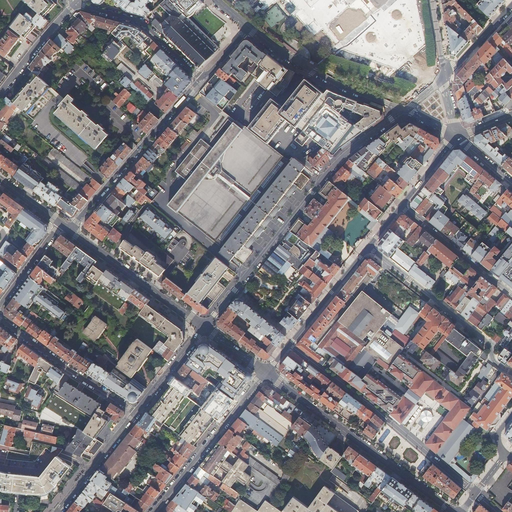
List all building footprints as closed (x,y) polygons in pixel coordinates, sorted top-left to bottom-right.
[(29,5),(38,13),(44,17),(51,10),(56,4),(51,0),(24,0),(29,4),(29,5)] [(136,0),(135,2),(133,2),(131,0),(130,0),(92,0),(93,1),(95,3),(101,4),(104,0),(113,0),(116,2),(114,4),(118,7),(120,5),(125,10),(126,10),(127,11),(146,17),(152,11),(147,6),(146,4),(149,2),(151,0),(136,0)] [(170,16),(178,17),(182,12),(181,11),(178,8),(169,0),(164,0),(162,2),(161,3),(159,5),(170,15),(169,16),(170,16)] [(169,0),(178,8),(181,11),(182,12),(188,18),(189,16),(190,13),(190,12),(190,10),(189,9),(189,8),(188,6),(189,5),(191,3),(197,9),(203,3),(200,0),(169,0)] [(450,55),(455,56),(461,49),(468,42),(473,36),(476,33),(477,34),(482,28),(481,27),(465,10),(464,10),(454,0),(450,0),(448,2),(442,5),(444,13),(446,25),(446,28),(448,40),(450,55)] [(481,0),(483,2),(478,7),(489,18),(490,18),(493,14),(493,15),(501,7),(506,0),(481,0)] [(294,7),(290,2),(284,6),(290,14),(296,10),(294,7)] [(84,17),(80,13),(79,11),(76,12),(74,15),(78,19),(72,26),(80,34),(83,30),(84,31),(88,27),(91,31),(95,27),(94,27),(84,17)] [(94,25),(95,25),(97,16),(95,15),(81,11),(80,13),(84,17),(94,27),(94,25)] [(38,13),(34,18),(27,12),(24,16),(27,19),(40,29),(47,20),(44,17),(38,13)] [(27,19),(24,16),(21,14),(11,27),(24,37),(25,38),(27,35),(32,31),(35,25),(27,19)] [(95,25),(114,31),(119,26),(120,25),(122,23),(106,18),(97,16),(95,25)] [(209,58),(214,53),(219,48),(218,47),(215,44),(212,42),(209,38),(206,36),(188,18),(187,19),(187,18),(186,18),(186,19),(183,21),(184,21),(184,22),(183,23),(180,19),(178,17),(170,16),(165,21),(162,24),(164,33),(169,38),(169,40),(172,42),(174,42),(173,44),(176,46),(178,46),(177,48),(180,51),(182,50),(182,52),(185,55),(186,55),(186,56),(189,59),(191,59),(190,61),(193,63),(195,63),(196,64),(196,66),(196,67),(198,66),(199,68),(200,68),(209,58)] [(511,16),(509,19),(506,23),(511,26),(506,31),(502,27),(501,28),(497,33),(511,48),(511,47),(511,16)] [(164,33),(162,24),(161,23),(161,24),(158,21),(155,18),(151,22),(163,33),(164,33)] [(112,33),(117,37),(124,31),(127,34),(135,26),(123,23),(120,27),(119,26),(114,31),(112,33)] [(80,34),(72,26),(67,32),(70,35),(67,38),(73,43),(72,45),(74,47),(80,40),(79,40),(76,37),(80,34)] [(7,29),(5,33),(6,34),(0,41),(0,52),(5,56),(13,46),(19,38),(7,29)] [(144,41),(148,37),(144,32),(141,29),(136,33),(144,41)] [(68,41),(59,33),(56,37),(57,38),(54,42),(62,49),(64,51),(65,52),(67,54),(74,47),(72,45),(68,41)] [(144,41),(136,33),(132,39),(141,47),(145,42),(144,41)] [(511,49),(511,48),(497,33),(492,38),(489,42),(507,62),(509,60),(500,51),(501,50),(497,47),(500,44),(502,46),(502,47),(511,57),(511,55),(511,49)] [(157,53),(161,49),(158,46),(148,37),(144,41),(145,42),(150,46),(153,49),(154,50),(157,53)] [(107,49),(102,55),(110,62),(125,45),(119,41),(116,39),(114,41),(112,38),(106,44),(108,46),(106,48),(107,49)] [(54,41),(52,39),(45,47),(39,54),(49,63),(55,56),(54,55),(57,51),(58,52),(60,51),(62,53),(64,51),(62,49),(54,42),(53,41),(54,41)] [(123,42),(132,51),(135,49),(125,40),(123,42)] [(220,68),(230,76),(233,74),(242,81),(248,73),(239,67),(243,62),(244,62),(246,60),(246,59),(247,57),(247,56),(249,56),(249,57),(250,58),(251,59),(251,60),(252,60),(252,61),(253,61),(254,62),(255,62),(251,67),(249,65),(246,69),(252,74),(255,70),(267,55),(261,50),(254,45),(249,42),(243,42),(239,48),(220,68)] [(511,85),(511,78),(507,84),(504,82),(499,78),(502,75),(503,75),(504,75),(504,74),(504,73),(505,73),(505,72),(507,70),(511,73),(511,72),(511,67),(507,62),(489,42),(482,49),(470,62),(465,68),(464,69),(471,75),(476,69),(476,70),(479,67),(478,67),(480,65),(481,66),(475,72),(476,74),(475,75),(474,76),(480,82),(481,81),(478,78),(485,71),(488,74),(490,73),(485,64),(492,56),(497,66),(490,73),(495,79),(500,85),(502,83),(508,90),(511,85)] [(391,61),(349,46),(347,50),(389,65),(391,61)] [(77,49),(74,47),(67,54),(70,56),(77,49)] [(143,62),(150,55),(145,51),(139,58),(143,62)] [(49,63),(39,54),(33,61),(28,68),(37,75),(41,78),(43,76),(40,74),(41,73),(40,72),(41,71),(43,73),(47,68),(44,66),(45,66),(47,67),(50,64),(49,63)] [(272,59),(267,55),(255,70),(252,74),(255,76),(254,78),(259,82),(268,89),(275,95),(277,96),(285,87),(287,88),(295,72),(294,72),(289,69),(285,67),(277,63),(276,62),(272,59)] [(125,76),(130,80),(135,75),(121,62),(116,67),(118,69),(120,71),(125,76)] [(152,72),(146,66),(147,65),(145,64),(145,63),(141,67),(141,66),(139,67),(140,68),(137,71),(146,79),(150,75),(152,77),(150,79),(160,89),(163,86),(166,89),(168,87),(152,72)] [(219,70),(216,74),(226,81),(228,79),(229,79),(229,80),(233,84),(236,81),(230,76),(220,68),(219,70)] [(471,75),(464,69),(459,74),(457,76),(456,79),(456,80),(454,81),(453,85),(454,88),(456,93),(457,92),(463,86),(462,84),(464,82),(467,80),(466,79),(468,78),(471,79),(473,77),(471,75)] [(490,83),(495,79),(490,73),(488,74),(484,78),(488,82),(489,84),(490,83)] [(226,81),(216,74),(208,82),(214,87),(207,95),(201,90),(199,92),(216,106),(224,96),(230,101),(238,91),(226,81)] [(248,86),(251,82),(254,78),(255,76),(252,74),(245,83),(248,86)] [(41,78),(37,75),(31,81),(28,84),(23,90),(13,102),(17,106),(34,119),(39,113),(54,96),(57,92),(53,89),(41,78)] [(144,98),(147,95),(134,84),(130,80),(125,76),(120,82),(126,88),(130,83),(134,87),(134,88),(144,98)] [(457,92),(456,93),(457,96),(458,101),(469,92),(480,82),(474,76),(473,77),(471,79),(469,81),(468,82),(463,86),(457,92)] [(497,89),(500,85),(495,79),(490,83),(496,89),(497,89)] [(137,80),(134,84),(147,95),(150,98),(153,96),(153,95),(148,91),(149,91),(147,90),(147,88),(145,87),(144,87),(140,83),(137,80)] [(272,99),(251,126),(270,141),(287,119),(288,120),(297,127),(298,127),(302,130),(299,134),(300,134),(302,131),(332,93),(327,90),(324,93),(324,94),(306,80),(284,109),(272,99)] [(469,92),(458,101),(461,111),(463,121),(466,122),(469,123),(470,123),(472,122),(474,121),(475,120),(472,113),(472,111),(472,106),(470,106),(468,102),(469,101),(468,100),(471,98),(470,97),(472,95),(473,96),(477,92),(478,94),(480,92),(481,92),(483,91),(482,90),(483,89),(482,88),(484,86),(480,82),(469,92)] [(494,92),(496,89),(490,83),(489,84),(488,86),(489,87),(494,92)] [(508,102),(511,99),(506,94),(505,93),(508,90),(502,83),(500,85),(497,89),(496,89),(494,92),(488,97),(490,101),(495,112),(498,111),(501,110),(496,103),(497,101),(502,105),(504,104),(505,105),(508,102)] [(228,103),(231,106),(233,103),(234,104),(235,103),(247,88),(246,88),(242,85),(238,91),(230,101),(228,103)] [(488,97),(494,92),(489,87),(474,101),(473,103),(476,108),(473,109),(474,112),(472,113),(475,120),(481,118),(484,117),(480,109),(479,107),(486,100),(487,98),(488,97)] [(128,91),(125,88),(119,94),(116,92),(114,93),(117,96),(114,100),(113,101),(119,107),(130,95),(131,94),(128,91)] [(173,103),(178,97),(170,89),(169,88),(166,91),(167,92),(159,101),(158,100),(155,103),(165,112),(173,103)] [(129,89),(128,91),(131,94),(135,98),(137,96),(129,89)] [(268,89),(265,93),(268,95),(269,96),(272,99),(275,95),(268,89)] [(65,99),(57,92),(54,96),(59,99),(56,102),(59,105),(65,99)] [(265,93),(260,100),(264,103),(269,96),(268,95),(265,93)] [(323,147),(333,155),(336,152),(339,148),(359,134),(362,131),(348,121),(357,102),(349,99),(334,93),(332,93),(302,131),(305,133),(309,136),(317,142),(320,145),(323,147)] [(74,100),(68,95),(65,99),(59,105),(61,106),(55,113),(97,150),(109,135),(104,130),(106,127),(100,122),(99,124),(98,125),(88,116),(89,115),(90,113),(85,109),(84,110),(82,112),(72,103),(73,101),(74,100)] [(272,99),(269,96),(264,103),(267,105),(272,99)] [(13,102),(6,97),(5,98),(3,101),(7,104),(14,110),(17,106),(13,102)] [(84,110),(73,101),(72,103),(82,112),(84,110)] [(489,115),(495,112),(490,101),(486,103),(487,106),(480,109),(484,117),(489,115)] [(131,112),(135,108),(135,107),(130,102),(129,104),(130,105),(127,108),(131,112)] [(370,108),(357,102),(348,121),(362,131),(366,128),(381,117),(380,111),(370,108)] [(7,119),(14,110),(7,104),(0,112),(0,119),(7,124),(9,121),(7,119)] [(131,112),(136,116),(142,111),(138,107),(136,108),(135,108),(131,112)] [(178,117),(187,124),(188,125),(192,120),(190,118),(191,117),(193,118),(197,114),(192,110),(187,107),(183,111),(178,117)] [(158,121),(159,119),(151,112),(148,115),(142,110),(142,111),(136,116),(136,117),(142,122),(138,126),(144,131),(147,133),(148,132),(158,121)] [(211,125),(203,136),(175,171),(177,173),(175,175),(178,177),(180,175),(182,176),(187,181),(181,188),(183,189),(172,202),(171,202),(168,205),(178,212),(179,210),(221,243),(286,161),(280,156),(276,153),(270,148),(244,128),(239,123),(235,120),(231,117),(223,110),(211,125)] [(98,125),(99,124),(89,115),(88,116),(98,125)] [(169,127),(179,135),(187,124),(178,117),(174,121),(169,127)] [(387,132),(384,134),(392,140),(395,143),(399,140),(400,142),(397,144),(404,150),(404,151),(414,139),(420,129),(412,125),(406,122),(400,122),(387,132)] [(511,128),(510,127),(506,123),(501,125),(497,127),(507,136),(508,135),(509,136),(510,134),(509,133),(511,131),(511,128)] [(173,142),(179,135),(169,127),(163,134),(156,142),(161,146),(166,150),(172,143),(170,141),(171,140),(173,142)] [(507,136),(497,127),(489,131),(481,134),(489,141),(491,143),(497,141),(498,144),(500,146),(502,145),(504,142),(503,138),(506,137),(507,136)] [(429,134),(420,129),(414,139),(417,141),(418,140),(421,141),(422,140),(423,141),(424,141),(425,140),(426,141),(424,143),(427,145),(434,151),(438,146),(440,145),(438,138),(429,134)] [(300,134),(299,134),(294,140),(298,143),(305,133),(302,131),(300,134)] [(309,136),(305,133),(298,143),(302,146),(309,136)] [(15,142),(5,134),(2,139),(13,148),(14,146),(13,145),(15,142)] [(374,141),(366,147),(374,153),(379,158),(386,164),(388,165),(399,175),(401,176),(409,183),(417,173),(423,165),(415,159),(415,160),(413,158),(410,156),(404,151),(404,150),(394,161),(387,155),(396,144),(395,143),(392,140),(384,134),(374,141)] [(489,141),(481,134),(478,135),(475,136),(474,143),(475,144),(480,148),(494,160),(501,166),(509,157),(502,152),(500,154),(497,151),(498,150),(499,151),(500,150),(499,149),(495,146),(494,148),(495,148),(494,149),(492,147),(492,145),(490,143),(489,145),(487,143),(489,141)] [(11,152),(14,148),(13,148),(2,139),(0,140),(0,165),(1,166),(7,158),(0,153),(1,152),(0,151),(0,147),(3,144),(5,145),(4,146),(11,152)] [(414,139),(404,151),(410,156),(420,145),(414,139)] [(127,145),(133,149),(136,145),(131,140),(127,145)] [(187,141),(174,156),(176,157),(179,154),(189,142),(187,141)] [(98,170),(108,178),(121,163),(133,149),(127,145),(124,142),(117,150),(116,149),(112,153),(113,154),(98,170)] [(163,153),(166,150),(161,146),(156,142),(151,148),(150,149),(143,156),(151,163),(152,164),(153,164),(157,158),(156,157),(158,155),(159,156),(162,153),(163,153)] [(303,154),(306,156),(311,152),(314,150),(320,145),(317,142),(303,154)] [(415,159),(423,165),(429,159),(434,151),(427,145),(425,148),(420,145),(410,156),(413,158),(415,160),(415,159)] [(86,182),(90,176),(74,163),(53,147),(49,153),(86,182)] [(308,161),(319,170),(327,162),(333,155),(323,147),(318,153),(319,153),(313,160),(310,157),(308,161)] [(358,153),(349,159),(360,168),(364,171),(365,170),(362,168),(364,166),(365,167),(367,164),(365,162),(367,160),(368,161),(374,153),(366,147),(358,153)] [(473,185),(484,170),(475,162),(465,154),(460,150),(456,150),(453,150),(450,154),(434,175),(424,187),(434,195),(444,203),(446,199),(441,194),(444,191),(442,189),(441,189),(441,188),(444,185),(445,185),(456,171),(455,171),(458,167),(461,170),(460,170),(467,176),(464,180),(466,181),(467,180),(473,185)] [(28,158),(24,156),(17,165),(10,160),(13,156),(10,153),(7,158),(1,166),(5,169),(14,176),(20,168),(24,163),(28,158)] [(142,158),(137,163),(144,169),(146,170),(152,164),(151,163),(143,156),(142,158)] [(301,172),(305,167),(293,157),(291,159),(292,160),(289,163),(288,163),(286,161),(221,243),(224,246),(221,249),(222,249),(220,252),(231,261),(235,256),(243,262),(250,254),(252,252),(248,249),(245,246),(249,241),(291,188),(294,184),(297,187),(301,190),(304,186),(309,179),(301,172)] [(511,159),(509,157),(501,166),(507,170),(511,174),(511,159)] [(84,189),(45,158),(41,163),(56,175),(71,187),(80,193),(80,194),(84,189)] [(386,164),(379,158),(367,172),(375,178),(383,169),(383,168),(386,164)] [(343,167),(356,177),(358,176),(356,174),(360,168),(349,159),(349,160),(345,164),(343,167)] [(28,186),(33,190),(41,181),(44,178),(37,172),(24,163),(20,168),(14,176),(19,180),(28,186)] [(131,171),(141,179),(143,176),(140,174),(144,169),(137,163),(134,167),(131,171)] [(396,179),(399,175),(388,165),(386,168),(385,170),(396,179)] [(336,174),(344,180),(345,181),(348,178),(349,179),(353,182),(356,177),(343,167),(338,171),(336,174)] [(473,187),(469,192),(479,201),(495,179),(489,174),(484,170),(473,187)] [(128,174),(125,178),(153,201),(159,192),(154,188),(153,189),(141,179),(131,171),(130,173),(129,174),(128,174)] [(342,192),(344,189),(343,189),(344,188),(341,185),(341,184),(344,180),(336,174),(333,178),(329,181),(342,192)] [(71,187),(56,175),(52,179),(54,181),(56,178),(67,187),(62,192),(65,194),(71,187)] [(384,187),(397,198),(408,185),(409,183),(401,176),(395,183),(386,175),(379,184),(381,185),(383,182),(386,184),(384,187)] [(350,185),(354,189),(361,181),(356,177),(353,182),(351,184),(350,185)] [(98,189),(101,185),(92,178),(91,180),(92,181),(89,185),(97,191),(98,189)] [(120,183),(118,186),(127,193),(128,191),(130,192),(132,189),(138,193),(136,195),(132,192),(129,195),(136,200),(142,205),(146,199),(151,203),(153,201),(125,178),(120,183)] [(500,183),(495,179),(479,201),(482,203),(489,194),(491,196),(501,184),(500,183)] [(44,198),(55,206),(57,204),(62,197),(57,193),(60,189),(49,181),(46,185),(41,181),(33,190),(44,198)] [(359,205),(354,202),(349,197),(342,192),(329,181),(328,182),(321,192),(330,200),(324,207),(315,200),(310,206),(305,212),(314,219),(309,227),(299,219),(290,231),(310,246),(316,250),(318,252),(333,233),(325,226),(347,199),(357,207),(359,205)] [(95,193),(97,191),(89,185),(88,184),(86,186),(80,194),(88,200),(93,195),(95,193)] [(297,187),(294,184),(291,188),(249,241),(245,246),(248,249),(297,187)] [(384,213),(391,205),(393,203),(397,198),(384,187),(381,185),(379,184),(374,191),(367,199),(384,213)] [(117,187),(111,193),(123,202),(124,200),(121,198),(127,193),(118,186),(117,187)] [(415,210),(419,213),(434,195),(424,187),(418,194),(422,197),(424,195),(425,194),(427,196),(426,197),(426,198),(424,197),(424,198),(425,199),(424,200),(415,210)] [(181,188),(171,202),(172,202),(183,189),(181,188)] [(349,197),(354,202),(356,199),(344,189),(342,192),(349,197)] [(511,209),(511,207),(511,193),(507,189),(501,197),(496,202),(501,207),(502,206),(504,207),(503,208),(506,212),(508,213),(511,209)] [(2,196),(0,198),(0,203),(1,204),(2,204),(5,206),(4,206),(8,209),(14,200),(6,194),(4,193),(3,195),(2,196)] [(84,205),(88,200),(80,194),(80,193),(76,199),(74,198),(73,199),(75,200),(72,203),(73,204),(79,209),(79,210),(80,210),(84,205)] [(110,209),(115,213),(118,215),(120,212),(118,210),(116,210),(116,209),(119,205),(121,205),(121,206),(124,208),(126,205),(123,202),(111,193),(107,198),(103,203),(110,209)] [(124,200),(123,202),(131,208),(136,200),(129,195),(129,194),(124,200)] [(458,200),(481,220),(487,212),(466,194),(465,196),(463,194),(458,200)] [(414,209),(415,210),(424,200),(417,195),(411,203),(411,207),(414,209)] [(437,211),(440,207),(443,204),(444,203),(434,195),(419,213),(422,216),(433,203),(431,202),(433,200),(439,205),(437,208),(436,210),(437,211)] [(63,197),(62,197),(57,204),(62,208),(60,210),(62,212),(70,217),(74,217),(79,210),(79,209),(73,204),(72,203),(63,196),(63,197)] [(383,215),(384,213),(367,199),(365,198),(359,206),(363,209),(378,221),(383,215)] [(16,201),(14,200),(8,209),(11,212),(12,211),(13,212),(15,212),(15,213),(13,214),(10,218),(12,219),(9,223),(12,225),(14,222),(17,218),(25,208),(18,203),(16,201)] [(100,207),(95,212),(102,218),(102,217),(103,218),(106,221),(110,224),(116,218),(120,222),(123,218),(128,223),(132,217),(131,217),(135,212),(130,208),(122,218),(120,217),(118,215),(115,213),(110,209),(103,203),(100,207)] [(431,219),(429,221),(431,223),(434,225),(435,227),(443,216),(448,220),(450,219),(444,215),(448,208),(443,204),(440,207),(437,211),(432,217),(431,219)] [(492,212),(500,219),(503,215),(500,212),(496,208),(496,207),(494,205),(492,207),(490,210),(492,212)] [(122,218),(130,208),(128,206),(120,217),(122,218)] [(174,229),(148,207),(138,218),(140,220),(143,220),(147,223),(147,226),(151,229),(153,229),(157,232),(157,235),(161,238),(164,238),(166,239),(174,229)] [(511,207),(511,209),(511,221),(507,217),(508,215),(507,214),(506,215),(505,213),(503,215),(500,219),(501,219),(510,227),(511,227),(511,207)] [(33,231),(26,239),(29,241),(36,247),(38,244),(48,231),(46,223),(36,216),(34,215),(33,213),(25,208),(17,218),(26,225),(27,223),(30,225),(32,222),(36,225),(32,230),(33,231)] [(425,218),(429,221),(431,219),(432,217),(437,211),(436,210),(434,208),(433,209),(425,218)] [(371,230),(378,221),(363,209),(360,212),(372,221),(367,227),(371,230)] [(102,218),(95,212),(94,213),(84,224),(85,225),(85,227),(89,230),(98,237),(103,240),(109,232),(108,232),(110,230),(101,222),(99,224),(98,223),(102,218)] [(451,240),(459,230),(466,221),(456,212),(455,212),(452,216),(450,219),(448,220),(440,230),(445,235),(451,240)] [(497,224),(501,219),(500,219),(492,212),(487,218),(496,225),(497,224)] [(390,229),(400,237),(404,240),(411,246),(413,246),(414,244),(419,239),(425,231),(420,226),(411,219),(405,215),(401,215),(398,219),(390,229)] [(438,229),(440,230),(448,220),(443,216),(435,227),(438,229)] [(497,224),(506,232),(510,227),(501,219),(497,224)] [(0,220),(0,240),(10,228),(0,220)] [(134,226),(133,226),(130,232),(151,250),(152,248),(156,244),(138,230),(138,229),(134,226)] [(500,230),(495,226),(490,233),(493,236),(490,239),(493,242),(499,235),(497,233),(500,230)] [(123,234),(122,234),(114,227),(111,231),(108,235),(117,243),(123,234)] [(397,248),(404,240),(400,237),(390,229),(384,237),(379,243),(380,250),(382,252),(391,258),(408,272),(414,264),(415,263),(397,248)] [(456,243),(462,248),(467,243),(464,241),(467,237),(459,230),(451,240),(456,243)] [(310,246),(290,231),(287,234),(284,238),(294,245),(310,258),(316,250),(310,246)] [(430,248),(436,240),(431,235),(425,231),(419,239),(430,248)] [(68,257),(76,246),(68,240),(62,236),(60,235),(59,236),(52,245),(68,257)] [(498,241),(497,243),(499,245),(506,236),(504,235),(498,241)] [(467,252),(471,256),(478,248),(480,245),(471,238),(467,243),(462,248),(467,252)] [(146,254),(125,239),(120,247),(143,264),(160,276),(166,269),(154,261),(156,257),(155,257),(156,256),(148,251),(146,254)] [(170,244),(174,247),(178,243),(175,239),(170,244)] [(26,260),(28,257),(21,251),(18,249),(14,254),(13,254),(13,255),(8,251),(6,250),(11,244),(7,240),(6,242),(0,250),(0,252),(20,268),(26,260)] [(452,266),(459,258),(447,249),(436,240),(430,248),(426,253),(424,251),(415,263),(419,267),(421,264),(422,265),(429,255),(431,252),(451,268),(452,266)] [(34,249),(36,247),(29,241),(21,251),(28,257),(34,249)] [(310,258),(294,245),(291,248),(285,242),(283,246),(280,244),(279,245),(303,265),(304,265),(310,258)] [(499,275),(500,276),(511,260),(511,243),(497,261),(491,269),(492,270),(492,272),(494,274),(497,276),(499,275)] [(156,244),(152,248),(158,253),(161,249),(156,244)] [(283,277),(285,274),(291,267),(292,265),(298,270),(299,270),(303,265),(279,245),(270,255),(267,260),(261,267),(274,277),(277,273),(283,277)] [(94,264),(97,261),(91,257),(82,250),(76,246),(68,257),(61,267),(63,269),(65,270),(71,263),(70,262),(73,258),(86,267),(83,271),(82,271),(76,279),(81,283),(84,277),(94,265),(94,264)] [(485,267),(489,270),(491,269),(497,261),(493,257),(495,254),(497,255),(500,251),(495,246),(487,255),(480,263),(485,267)] [(476,259),(480,263),(487,255),(478,248),(471,256),(476,259)] [(157,255),(170,265),(174,260),(163,250),(161,249),(158,253),(157,255)] [(340,268),(334,263),(331,267),(325,263),(324,264),(322,262),(326,257),(318,252),(316,250),(310,258),(321,266),(325,270),(333,276),(339,269),(340,268)] [(40,262),(38,265),(53,277),(56,273),(54,272),(57,269),(52,265),(51,266),(51,264),(53,261),(45,255),(40,262)] [(219,297),(226,287),(217,280),(219,278),(228,267),(217,257),(207,269),(198,280),(187,293),(196,299),(198,301),(209,309),(215,302),(219,297)] [(310,258),(304,265),(310,270),(314,265),(319,269),(321,266),(310,258)] [(403,348),(410,339),(405,336),(403,334),(400,331),(398,334),(394,330),(391,333),(387,330),(384,332),(380,329),(391,314),(362,290),(381,267),(371,258),(366,259),(358,269),(349,281),(340,291),(313,324),(307,333),(305,335),(313,341),(317,344),(326,351),(328,353),(332,356),(342,363),(347,367),(348,366),(358,373),(356,374),(359,376),(362,379),(363,378),(365,375),(367,372),(372,365),(375,362),(376,361),(379,357),(390,366),(399,354),(403,348)] [(9,267),(0,259),(0,267),(3,270),(5,270),(0,277),(0,286),(4,289),(10,281),(17,273),(9,267)] [(511,261),(500,276),(499,278),(503,281),(511,288),(511,261)] [(94,264),(94,265),(96,267),(104,272),(94,264)] [(419,281),(429,289),(435,281),(414,264),(408,272),(419,281)] [(36,267),(30,276),(40,284),(41,284),(42,283),(41,282),(42,281),(44,280),(46,278),(52,283),(55,279),(53,277),(38,265),(36,267)] [(96,267),(94,265),(84,277),(95,285),(104,272),(96,267)] [(300,282),(299,284),(303,287),(317,297),(321,292),(327,284),(321,279),(319,278),(310,270),(304,265),(303,265),(299,270),(303,274),(316,283),(315,284),(314,283),(313,283),(312,283),(312,284),(310,286),(306,282),(304,285),(300,282)] [(314,265),(310,270),(319,278),(322,275),(325,270),(321,266),(319,269),(314,265)] [(464,275),(452,266),(451,268),(447,273),(445,275),(456,284),(458,282),(460,280),(464,275)] [(460,280),(471,289),(472,287),(475,283),(467,277),(469,275),(473,278),(477,273),(475,271),(470,267),(464,275),(460,280)] [(120,278),(107,268),(104,272),(95,285),(91,290),(118,311),(124,303),(128,298),(134,289),(123,281),(120,278)] [(328,283),(333,276),(325,270),(322,275),(324,276),(321,279),(327,284),(328,283)] [(40,284),(30,276),(25,282),(14,297),(22,304),(24,306),(25,306),(27,307),(27,308),(32,301),(35,303),(37,301),(60,318),(66,311),(46,297),(45,297),(39,293),(38,292),(39,290),(41,291),(42,292),(45,288),(41,284),(40,284)] [(481,276),(476,283),(477,284),(474,288),(472,287),(471,289),(468,292),(467,293),(473,298),(474,298),(475,297),(480,302),(483,298),(492,285),(487,280),(481,276)] [(165,280),(162,283),(177,295),(182,299),(187,293),(184,290),(182,292),(181,291),(183,289),(167,277),(165,280)] [(471,289),(460,280),(458,282),(460,284),(450,297),(448,295),(444,300),(449,305),(455,309),(458,305),(456,303),(466,290),(468,292),(471,289)] [(251,287),(247,285),(246,286),(242,291),(246,294),(251,287)] [(483,298),(480,302),(479,303),(483,306),(488,299),(497,288),(496,288),(492,285),(483,298)] [(305,298),(312,304),(313,302),(317,297),(303,287),(300,291),(307,296),(305,298)] [(142,294),(134,289),(128,298),(142,309),(140,311),(141,312),(147,304),(149,300),(142,294)] [(441,298),(444,300),(448,294),(444,291),(440,297),(441,298)] [(78,308),(83,301),(72,292),(70,293),(72,294),(70,297),(67,294),(65,298),(78,308)] [(196,299),(187,293),(182,299),(193,307),(202,313),(206,313),(209,309),(198,301),(196,303),(194,302),(196,299)] [(289,305),(285,309),(288,311),(289,312),(293,315),(298,320),(306,310),(312,304),(305,298),(301,296),(298,293),(296,296),(299,298),(291,309),(289,307),(290,306),(289,305)] [(473,298),(467,293),(458,305),(455,309),(458,312),(461,314),(473,298)] [(507,297),(503,294),(495,304),(493,307),(495,308),(496,306),(499,309),(508,298),(507,297)] [(22,304),(14,297),(4,311),(5,314),(8,317),(13,321),(19,312),(17,310),(22,304)] [(474,298),(473,298),(461,314),(468,319),(479,303),(480,302),(475,297),(474,298)] [(272,333),(276,328),(240,298),(236,299),(230,307),(245,320),(247,317),(252,321),(249,323),(252,325),(265,336),(266,334),(268,335),(271,332),(272,333)] [(488,299),(483,306),(486,308),(491,301),(488,299)] [(511,306),(511,300),(510,299),(504,307),(500,312),(502,313),(504,315),(511,306)] [(479,303),(468,319),(472,322),(477,327),(487,313),(490,309),(493,306),(493,307),(495,304),(491,301),(486,308),(483,306),(479,303)] [(126,304),(124,303),(118,311),(126,317),(129,313),(125,310),(128,306),(128,305),(128,304),(127,303),(126,304)] [(432,355),(436,350),(445,339),(454,328),(454,327),(455,325),(442,315),(427,303),(422,309),(421,310),(419,313),(425,318),(426,317),(430,320),(427,324),(426,323),(412,340),(418,345),(423,348),(437,331),(436,330),(437,328),(445,334),(444,336),(443,336),(430,353),(432,355)] [(147,304),(141,312),(139,315),(169,337),(164,344),(168,347),(174,352),(183,341),(182,339),(181,331),(181,329),(176,326),(165,318),(153,308),(147,304)] [(417,311),(419,313),(421,310),(413,304),(411,307),(417,311)] [(19,312),(13,321),(14,322),(20,326),(21,324),(26,318),(26,317),(22,314),(27,307),(25,306),(24,306),(19,312)] [(228,332),(232,328),(229,326),(237,315),(240,318),(241,316),(230,307),(227,310),(218,321),(218,325),(227,331),(228,332)] [(418,315),(419,313),(417,311),(411,307),(406,313),(404,315),(413,322),(418,315)] [(487,313),(477,327),(480,329),(481,330),(485,325),(488,327),(491,323),(490,322),(493,318),(487,313)] [(298,320),(293,315),(291,318),(290,317),(289,316),(287,318),(285,317),(280,322),(290,330),(294,325),(298,320)] [(400,331),(403,334),(412,323),(413,322),(404,315),(395,328),(400,331)] [(420,316),(418,315),(413,322),(412,323),(414,325),(420,316)] [(96,316),(92,321),(83,333),(94,341),(103,329),(107,325),(96,316)] [(32,323),(33,322),(27,317),(26,317),(26,318),(21,324),(24,326),(28,329),(32,323)] [(246,329),(247,331),(252,325),(249,323),(245,320),(243,321),(249,326),(246,329)] [(511,321),(510,320),(508,324),(509,325),(511,327),(508,333),(507,332),(506,332),(505,332),(505,333),(505,334),(507,335),(500,344),(501,345),(504,348),(506,346),(511,337),(511,321)] [(31,334),(37,339),(43,331),(32,323),(28,329),(26,331),(31,334)] [(403,334),(405,336),(414,325),(412,323),(403,334)] [(240,341),(246,333),(244,332),(245,331),(243,330),(243,331),(235,325),(232,328),(228,332),(239,340),(240,341)] [(265,336),(252,325),(247,331),(246,333),(240,341),(242,342),(248,347),(249,348),(257,353),(264,359),(268,358),(269,357),(277,346),(270,341),(266,337),(265,336)] [(0,342),(4,345),(11,335),(2,328),(0,326),(0,342)] [(270,341),(277,346),(283,339),(286,336),(276,328),(272,333),(271,333),(273,335),(271,337),(274,339),(273,341),(271,340),(270,341)] [(454,328),(445,339),(467,356),(471,351),(479,356),(483,360),(483,359),(486,356),(483,351),(482,350),(463,335),(454,328)] [(55,336),(54,335),(52,333),(50,334),(44,330),(43,331),(37,339),(46,345),(48,346),(55,336)] [(491,338),(497,342),(499,340),(501,337),(495,333),(491,338)] [(8,350),(17,339),(11,335),(4,345),(0,350),(0,356),(3,355),(7,350),(8,350)] [(321,356),(326,351),(317,344),(315,347),(311,344),(313,341),(305,335),(301,340),(297,345),(307,353),(318,362),(322,357),(321,356)] [(76,353),(77,352),(73,349),(71,351),(68,349),(67,348),(62,345),(62,344),(58,341),(59,339),(55,336),(48,346),(60,355),(69,362),(76,353)] [(151,348),(138,339),(119,364),(117,367),(130,377),(132,374),(134,371),(135,372),(140,365),(142,363),(148,355),(146,354),(151,348)] [(410,339),(403,348),(404,348),(405,348),(412,353),(418,345),(412,340),(410,339)] [(36,366),(41,357),(33,351),(23,343),(16,352),(36,366)] [(224,393),(234,400),(243,388),(249,380),(248,372),(237,364),(220,351),(209,344),(198,345),(191,354),(184,364),(191,369),(193,370),(205,379),(209,374),(219,381),(215,386),(220,390),(224,393)] [(504,348),(498,357),(498,360),(501,362),(505,365),(507,361),(508,361),(506,360),(511,353),(507,350),(508,348),(506,346),(504,348)] [(172,354),(174,352),(168,347),(161,356),(167,361),(172,354)] [(290,353),(288,356),(301,366),(302,365),(301,364),(304,360),(302,358),(292,350),(290,353)] [(458,368),(436,350),(432,355),(440,361),(448,367),(455,372),(458,368)] [(434,370),(440,361),(432,355),(430,353),(426,351),(420,359),(434,370)] [(479,356),(471,351),(467,356),(458,368),(455,372),(448,367),(441,375),(448,381),(450,379),(457,384),(469,369),(469,368),(474,361),(475,361),(479,356)] [(92,364),(76,353),(69,362),(78,368),(86,373),(92,364)] [(450,411),(425,444),(426,445),(433,450),(436,453),(440,456),(443,459),(449,464),(454,457),(476,428),(471,425),(462,418),(470,408),(449,391),(446,390),(444,387),(435,381),(435,379),(434,378),(433,379),(399,354),(390,366),(379,357),(376,361),(410,387),(408,389),(406,392),(404,395),(403,394),(401,397),(378,379),(377,380),(367,372),(365,375),(363,378),(362,379),(359,376),(356,374),(351,370),(349,369),(347,367),(342,363),(332,356),(327,362),(332,366),(330,367),(331,368),(345,379),(359,389),(373,400),(380,406),(384,409),(396,418),(401,423),(416,403),(417,401),(420,397),(425,391),(435,399),(438,401),(440,403),(450,411)] [(107,360),(105,358),(100,355),(98,357),(95,361),(102,365),(104,365),(107,360)] [(296,371),(304,377),(305,378),(306,377),(304,375),(307,372),(302,368),(302,366),(301,366),(288,356),(287,357),(283,362),(292,368),(296,371)] [(43,359),(41,357),(36,366),(29,381),(36,383),(42,372),(39,370),(40,368),(40,369),(42,368),(44,369),(43,370),(48,373),(53,366),(49,362),(43,359)] [(310,372),(314,367),(304,360),(301,364),(302,365),(301,366),(302,366),(310,372)] [(0,370),(5,372),(7,373),(11,366),(3,363),(4,362),(2,361),(1,362),(0,361),(0,370)] [(321,390),(312,383),(310,385),(306,382),(302,379),(304,377),(296,371),(293,374),(289,371),(292,368),(283,362),(282,363),(279,366),(280,370),(283,372),(287,375),(307,389),(319,399),(322,395),(319,393),(321,390)] [(97,380),(103,384),(110,373),(104,370),(103,369),(104,369),(103,368),(100,366),(99,366),(94,363),(93,363),(92,364),(86,373),(97,380)] [(467,401),(472,404),(488,383),(483,380),(486,377),(485,376),(493,366),(490,364),(488,363),(485,367),(484,366),(480,371),(480,373),(477,376),(483,380),(480,383),(478,381),(468,394),(467,393),(465,397),(468,400),(467,401)] [(191,369),(184,364),(175,375),(173,377),(181,382),(184,378),(185,379),(188,375),(187,374),(191,369)] [(54,380),(56,383),(58,384),(64,374),(62,372),(56,368),(53,366),(48,373),(47,374),(48,375),(50,376),(54,378),(54,380)] [(351,370),(356,374),(358,373),(348,366),(347,367),(349,369),(351,370)] [(496,369),(493,366),(485,376),(486,377),(490,380),(498,370),(496,369)] [(311,373),(315,376),(316,377),(319,371),(314,367),(310,372),(311,373)] [(198,395),(203,388),(206,384),(209,381),(205,379),(193,370),(189,375),(201,383),(199,385),(196,383),(191,390),(194,392),(198,395)] [(315,376),(312,381),(313,382),(314,381),(326,390),(333,382),(326,377),(319,371),(316,377),(315,376)] [(111,372),(110,373),(103,384),(129,400),(131,401),(132,402),(133,402),(134,401),(135,401),(136,401),(136,400),(146,388),(133,379),(128,384),(111,372)] [(311,382),(312,381),(315,376),(311,373),(306,379),(308,380),(311,382)] [(511,382),(511,380),(502,373),(481,401),(485,404),(483,406),(480,403),(474,411),(473,412),(470,416),(475,420),(471,425),(476,428),(476,429),(480,424),(486,429),(490,425),(496,424),(499,420),(499,414),(498,413),(511,394),(511,382)] [(18,393),(23,383),(8,377),(5,382),(9,384),(10,386),(8,390),(18,393)] [(213,395),(208,391),(203,388),(198,395),(194,392),(191,390),(186,387),(181,382),(173,377),(172,378),(171,380),(184,390),(194,397),(196,398),(199,400),(204,404),(210,409),(212,406),(208,403),(210,401),(214,404),(216,402),(211,398),(213,395)] [(184,390),(171,380),(170,382),(168,383),(172,386),(192,401),(194,397),(184,390)] [(211,388),(210,388),(217,393),(220,390),(215,386),(209,381),(206,384),(211,388)] [(94,415),(84,431),(95,438),(110,418),(104,414),(106,411),(107,408),(108,408),(106,407),(102,404),(101,404),(96,401),(79,390),(74,387),(66,382),(59,393),(94,415)] [(327,405),(334,409),(346,392),(340,387),(333,382),(326,390),(324,393),(322,395),(319,399),(327,405)] [(39,389),(30,385),(25,397),(33,401),(31,405),(39,408),(44,396),(37,393),(39,389)] [(172,386),(162,398),(149,414),(163,423),(166,425),(168,426),(167,427),(182,437),(193,444),(198,438),(203,431),(210,423),(214,417),(207,412),(208,412),(201,407),(196,404),(192,401),(172,386)] [(263,388),(259,392),(266,397),(267,398),(270,395),(281,403),(279,406),(285,410),(290,402),(278,394),(267,386),(264,386),(263,388)] [(257,394),(256,396),(278,413),(281,415),(285,410),(279,406),(275,403),(273,406),(272,405),(273,404),(265,398),(266,397),(259,392),(257,394)] [(346,392),(334,409),(336,411),(338,412),(339,414),(352,397),(349,394),(346,392)] [(229,405),(234,400),(224,393),(222,395),(221,395),(220,396),(221,397),(219,399),(220,400),(229,406),(229,405)] [(278,413),(256,396),(251,402),(249,404),(246,409),(263,422),(269,426),(272,422),(267,418),(267,419),(260,413),(258,413),(257,412),(262,405),(262,407),(269,412),(268,413),(271,414),(272,414),(274,415),(275,413),(277,414),(278,413)] [(352,397),(339,414),(348,420),(349,421),(355,413),(356,413),(362,404),(352,397)] [(227,408),(229,406),(220,400),(212,410),(221,416),(227,408)] [(0,413),(12,416),(11,418),(19,420),(21,410),(14,409),(14,406),(0,402),(0,413)] [(291,403),(290,402),(285,410),(281,415),(293,424),(297,419),(293,416),(299,409),(291,403)] [(116,407),(111,403),(108,408),(107,408),(106,411),(112,414),(113,414),(113,415),(111,418),(118,423),(119,422),(124,415),(124,411),(116,407)] [(362,404),(356,413),(363,419),(369,409),(362,404)] [(43,408),(40,419),(57,423),(60,412),(43,408)] [(257,426),(254,424),(256,422),(260,425),(263,422),(246,409),(244,411),(240,416),(239,418),(254,429),(257,426)] [(297,419),(303,412),(299,409),(293,416),(297,419)] [(369,409),(363,419),(364,420),(369,423),(370,421),(375,414),(369,409)] [(219,418),(221,416),(212,410),(211,412),(209,410),(208,412),(207,412),(214,417),(218,420),(219,418)] [(420,417),(421,419),(422,421),(424,422),(426,423),(428,423),(430,422),(431,420),(433,419),(433,416),(433,414),(432,412),(430,411),(428,410),(426,410),(424,410),(422,411),(421,413),(420,415),(420,417)] [(149,414),(146,412),(144,414),(137,424),(149,432),(155,424),(160,428),(163,423),(149,414)] [(297,419),(293,424),(291,427),(294,429),(293,431),(296,433),(297,431),(302,435),(302,436),(303,437),(304,435),(312,424),(315,421),(308,416),(303,412),(297,419)] [(380,418),(375,414),(370,421),(380,428),(385,422),(380,418)] [(237,419),(230,428),(235,432),(237,434),(238,435),(240,433),(243,435),(244,433),(242,431),(245,426),(247,428),(248,428),(252,431),(251,433),(261,441),(262,439),(266,443),(268,440),(264,437),(254,429),(239,418),(238,418),(237,419)] [(21,429),(50,435),(52,428),(43,426),(42,429),(36,428),(37,423),(22,420),(22,423),(21,425),(18,424),(17,428),(21,429)] [(380,428),(370,421),(369,423),(368,423),(379,431),(380,428)] [(271,428),(269,426),(263,422),(260,425),(256,422),(254,424),(257,426),(254,429),(264,437),(267,433),(269,431),(271,428)] [(368,423),(363,431),(364,432),(373,438),(379,431),(368,423)] [(149,432),(137,424),(133,428),(129,433),(142,442),(144,443),(145,441),(140,437),(144,433),(147,434),(147,433),(148,434),(150,433),(149,432)] [(323,454),(328,448),(329,446),(327,445),(325,443),(325,442),(323,436),(321,434),(320,432),(319,430),(316,428),(312,424),(304,435),(306,436),(307,437),(309,440),(311,443),(313,447),(313,449),(314,450),(316,452),(321,456),(323,454)] [(278,433),(283,437),(284,436),(287,433),(277,425),(273,429),(275,430),(278,433)] [(15,431),(16,427),(9,426),(4,445),(11,446),(15,431)] [(67,446),(65,450),(78,455),(81,456),(82,454),(84,451),(86,453),(87,452),(90,454),(90,453),(93,456),(93,455),(94,455),(93,455),(102,444),(96,438),(95,438),(84,431),(78,428),(75,436),(71,442),(69,444),(67,446)] [(224,435),(219,442),(224,446),(226,444),(228,446),(226,448),(227,448),(244,461),(245,461),(252,466),(282,489),(292,475),(286,470),(283,474),(284,474),(282,477),(282,478),(280,481),(277,479),(278,477),(244,453),(247,450),(248,448),(250,449),(254,452),(257,448),(246,440),(245,439),(241,445),(243,446),(242,447),(244,449),(242,452),(240,454),(239,453),(234,449),(243,438),(242,437),(238,435),(237,434),(236,436),(233,434),(235,432),(230,428),(224,435)] [(32,438),(56,443),(57,437),(50,435),(21,429),(21,432),(20,432),(24,433),(23,436),(32,438)] [(142,442),(129,433),(116,450),(100,471),(107,475),(111,478),(117,471),(119,473),(136,451),(142,442)] [(267,433),(264,437),(268,440),(277,446),(283,437),(278,433),(274,439),(267,433)] [(193,444),(182,437),(179,442),(193,451),(195,448),(196,447),(193,444)] [(179,442),(178,441),(173,448),(187,458),(190,454),(193,451),(179,442)] [(203,461),(199,466),(206,471),(207,471),(219,480),(221,481),(223,482),(232,489),(234,490),(239,482),(247,487),(254,478),(247,473),(252,466),(245,461),(244,461),(227,448),(226,448),(224,446),(219,442),(215,447),(211,452),(207,457),(203,461)] [(288,453),(293,456),(299,448),(296,446),(296,445),(295,447),(293,446),(288,453)] [(321,456),(320,458),(333,468),(334,467),(342,456),(340,455),(339,454),(332,448),(331,448),(329,446),(328,448),(323,454),(321,456)] [(354,450),(349,446),(342,455),(345,457),(346,454),(347,455),(346,457),(346,458),(344,461),(350,466),(360,454),(354,450)] [(173,448),(172,448),(170,450),(175,454),(176,454),(173,458),(162,450),(160,454),(165,457),(179,467),(183,462),(187,458),(173,448)] [(370,476),(378,467),(368,460),(360,454),(350,466),(355,470),(360,473),(362,470),(363,472),(363,473),(363,474),(364,474),(365,473),(370,476)] [(0,487),(16,492),(35,493),(36,493),(37,493),(38,493),(39,493),(40,493),(43,492),(47,491),(51,489),(53,487),(57,483),(61,477),(69,468),(63,463),(64,462),(62,460),(62,461),(57,456),(55,457),(41,472),(38,476),(23,474),(6,472),(0,470),(0,487)] [(176,471),(179,467),(165,457),(164,459),(170,463),(167,467),(162,464),(161,466),(156,463),(173,475),(175,473),(176,471)] [(454,457),(449,464),(456,469),(463,476),(469,481),(473,481),(477,476),(473,473),(470,475),(456,463),(457,460),(454,457)] [(169,480),(173,475),(156,463),(154,466),(154,468),(157,470),(159,470),(160,470),(160,472),(156,477),(161,481),(166,484),(169,480)] [(428,479),(434,483),(443,472),(437,467),(433,463),(424,475),(428,479)] [(196,470),(193,474),(200,479),(199,480),(200,481),(203,483),(205,485),(209,487),(210,485),(208,483),(210,481),(204,476),(203,476),(204,475),(212,480),(218,485),(221,481),(219,480),(207,471),(206,471),(199,466),(196,470)] [(334,467),(333,468),(331,471),(342,480),(345,475),(337,469),(334,467)] [(377,497),(392,477),(385,472),(378,467),(370,476),(368,479),(366,481),(372,485),(374,483),(372,481),(375,477),(377,478),(376,480),(375,480),(378,482),(376,484),(378,486),(368,499),(373,502),(377,497)] [(103,480),(107,475),(100,471),(97,474),(92,480),(111,493),(130,505),(136,497),(135,497),(132,500),(127,496),(129,493),(125,490),(121,487),(119,490),(116,488),(103,480)] [(146,492),(155,498),(159,493),(160,492),(151,486),(149,488),(146,486),(148,484),(147,483),(150,479),(153,475),(148,471),(141,480),(143,481),(138,487),(146,492)] [(450,478),(443,472),(434,483),(441,488),(454,497),(454,496),(461,488),(450,478)] [(187,481),(186,483),(193,488),(199,480),(200,479),(193,474),(187,481)] [(396,480),(392,477),(377,497),(397,511),(405,511),(408,509),(404,506),(414,493),(412,492),(411,491),(410,490),(410,491),(409,490),(405,487),(396,480)] [(151,486),(160,492),(165,485),(166,484),(161,481),(159,483),(157,481),(155,483),(154,482),(153,483),(151,481),(151,480),(150,479),(147,483),(148,484),(151,486)] [(111,493),(92,480),(88,485),(83,492),(88,495),(93,499),(96,495),(95,495),(96,494),(95,493),(97,491),(99,491),(105,496),(105,495),(108,497),(111,493)] [(125,490),(129,493),(134,484),(130,482),(125,490)] [(239,493),(234,490),(232,489),(223,482),(220,487),(235,498),(239,493)] [(180,492),(180,493),(179,492),(175,496),(172,500),(178,504),(178,505),(183,508),(189,511),(193,511),(202,500),(204,501),(207,497),(206,496),(200,492),(197,490),(193,488),(186,483),(183,486),(184,487),(187,489),(186,490),(188,492),(186,495),(182,493),(182,492),(181,492),(180,492)] [(211,489),(209,487),(205,485),(200,492),(206,496),(208,493),(210,494),(209,495),(209,496),(215,500),(219,494),(214,490),(213,491),(211,489)] [(239,500),(236,505),(231,511),(358,511),(359,511),(335,494),(335,493),(325,486),(309,508),(293,497),(282,511),(265,500),(257,511),(240,499),(239,500)] [(187,489),(184,487),(182,489),(180,493),(180,492),(181,492),(182,492),(182,493),(186,495),(188,492),(186,490),(187,489)] [(88,495),(83,492),(79,496),(75,501),(84,507),(91,511),(95,511),(96,511),(88,505),(87,506),(86,505),(89,501),(91,502),(93,499),(88,495)] [(154,499),(155,498),(146,492),(145,493),(142,492),(140,496),(138,495),(136,497),(149,505),(154,499)] [(136,497),(130,505),(111,493),(108,497),(106,499),(103,504),(114,511),(115,511),(116,511),(118,510),(119,509),(121,511),(124,507),(127,509),(127,510),(128,509),(132,511),(131,511),(143,511),(149,505),(136,497)] [(404,506),(408,509),(408,510),(410,507),(413,509),(421,498),(415,494),(414,493),(404,506)] [(430,511),(433,508),(423,500),(421,498),(413,509),(411,511),(430,511)] [(101,506),(102,505),(95,500),(93,502),(98,506),(96,508),(98,510),(101,506)] [(170,503),(168,506),(174,510),(177,511),(176,511),(177,511),(181,508),(182,509),(183,508),(178,505),(178,504),(172,500),(170,503)] [(79,511),(84,507),(75,501),(72,505),(66,511),(79,511)] [(233,503),(229,501),(225,507),(224,506),(223,505),(222,507),(225,509),(229,511),(231,511),(236,505),(233,503)] [(511,511),(511,504),(508,501),(506,504),(504,506),(502,509),(505,511),(511,511)] [(488,511),(489,511),(483,506),(480,503),(473,511),(488,511)]
